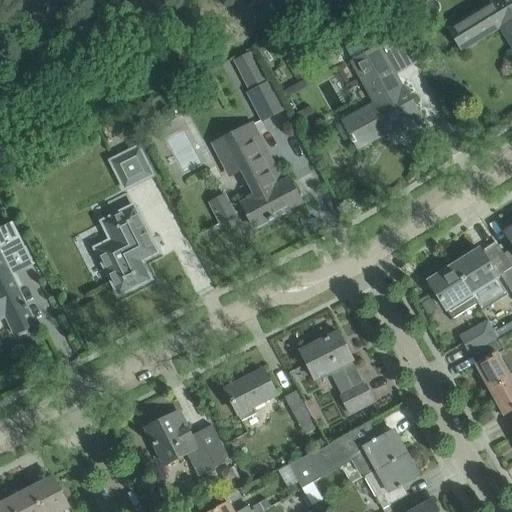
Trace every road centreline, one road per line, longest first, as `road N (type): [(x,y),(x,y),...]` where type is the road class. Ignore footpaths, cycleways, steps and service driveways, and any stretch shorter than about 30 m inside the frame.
road 1 (residential): [(68,398),(271,295),(303,289),(358,261)]
road 2 (residential): [(497,511),(358,261)]
road 3 (residential): [(358,261),(511,165)]
road 4 (residential): [(131,511),(68,398)]
